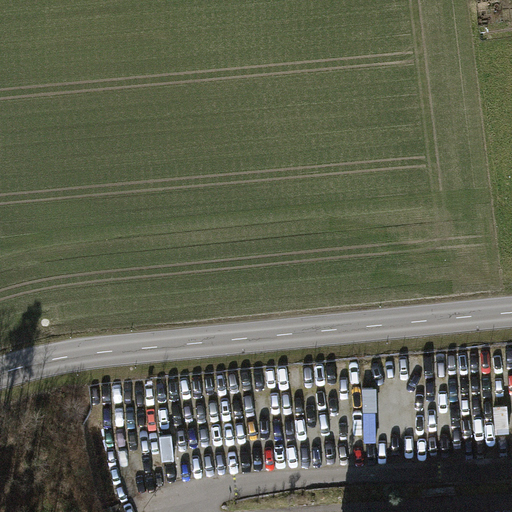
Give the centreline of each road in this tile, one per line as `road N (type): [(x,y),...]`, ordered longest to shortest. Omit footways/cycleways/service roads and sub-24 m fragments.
road 1 (tertiary): [(0,373),(102,350),(511,313)]
road 2 (unknown): [(511,463),(142,495)]
